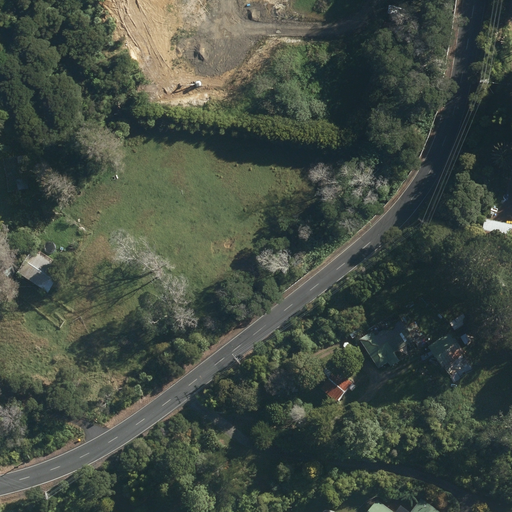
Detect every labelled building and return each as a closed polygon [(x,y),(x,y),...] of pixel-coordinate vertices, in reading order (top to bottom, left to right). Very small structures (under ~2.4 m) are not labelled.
[(3,161),(8,193),(29,190),(24,158),(3,161)] [(60,222),(69,227),(73,221),(64,216),(60,222)] [(481,235),(511,241),(511,224),(484,218),(481,235)] [(17,274),(48,294),(62,272),(31,253),(17,274)] [(359,341),(378,370),(387,364),(390,368),(419,349),(412,339),(417,336),(414,333),(419,330),(414,323),(405,329),(396,314),(369,331),(362,321),(346,331),(353,340),(358,336),(361,340),(359,341)] [(449,324),(455,332),(468,323),(463,315),(449,324)] [(459,336),(463,343),(469,340),(464,332),(459,336)] [(428,349),(442,369),(465,354),(451,334),(428,349)] [(322,374),(329,378),(332,373),(324,369),(322,374)] [(321,391),(335,404),(348,389),(351,391),(356,387),(338,371),(321,391)] [(436,511),(421,500),(412,511),(406,511),(401,507),(397,511),(390,511),(377,502),(369,511),(436,511)]
